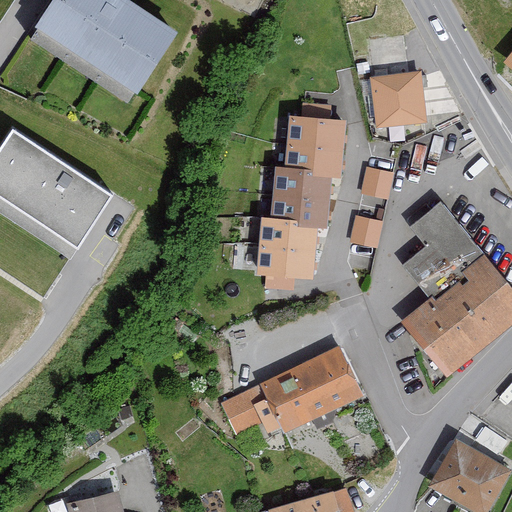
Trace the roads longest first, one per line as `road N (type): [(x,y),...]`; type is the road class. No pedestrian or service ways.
road 1 (unclassified): [(392,511),(443,423),(511,350)]
road 2 (primary): [(511,136),(434,0)]
